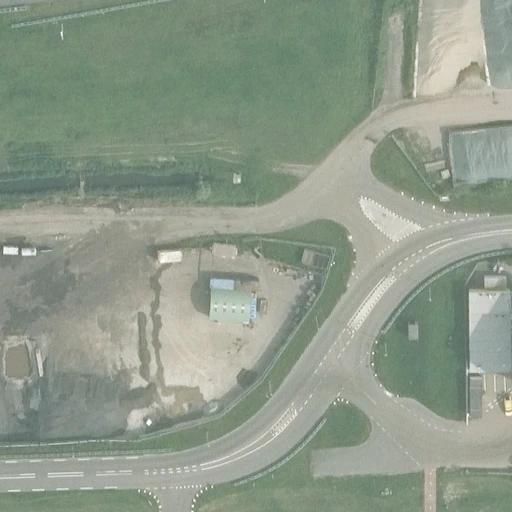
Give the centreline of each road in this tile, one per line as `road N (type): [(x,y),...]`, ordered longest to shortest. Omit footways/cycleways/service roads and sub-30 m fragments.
road 1 (unclassified): [(0,474),(221,460),(281,426),(333,358)]
road 2 (unclassified): [(333,358),(388,277),(420,253),(511,229)]
road 3 (unclassified): [(333,358),(409,428),(433,443),(468,448)]
